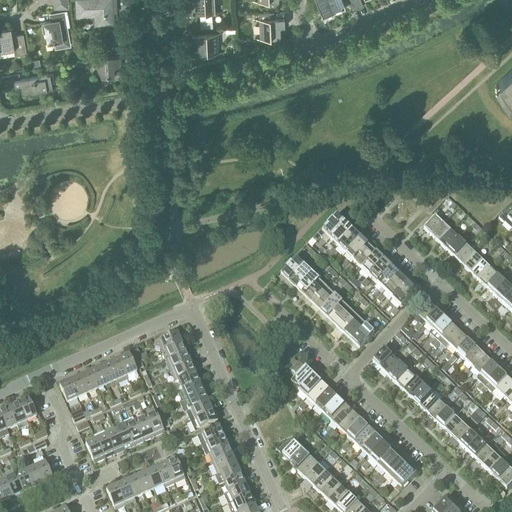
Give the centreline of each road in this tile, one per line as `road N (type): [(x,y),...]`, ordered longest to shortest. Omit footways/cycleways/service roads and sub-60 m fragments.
road 1 (residential): [(283,511),(188,310),(42,375)]
road 2 (residential): [(0,120),(156,96),(174,85)]
road 3 (residential): [(90,511),(42,375)]
road 4 (residential): [(174,85),(312,47)]
road 5 (residential): [(446,472),(346,376)]
road 6 (residential): [(346,376),(437,280)]
